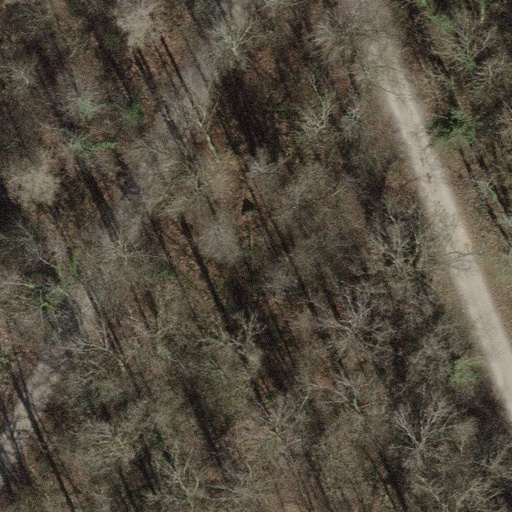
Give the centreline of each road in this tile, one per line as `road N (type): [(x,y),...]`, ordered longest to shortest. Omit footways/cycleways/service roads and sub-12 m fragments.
road 1 (track): [(245,0),(0,465)]
road 2 (track): [(511,372),(359,0)]
